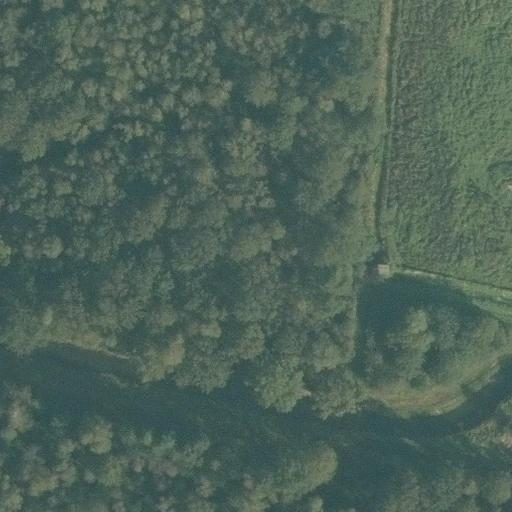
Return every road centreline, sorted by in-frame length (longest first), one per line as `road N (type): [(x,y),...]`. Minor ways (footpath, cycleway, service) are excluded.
road 1 (track): [(392,0),(369,287),(511,317)]
road 2 (track): [(511,472),(344,442)]
road 3 (track): [(344,442),(234,511)]
